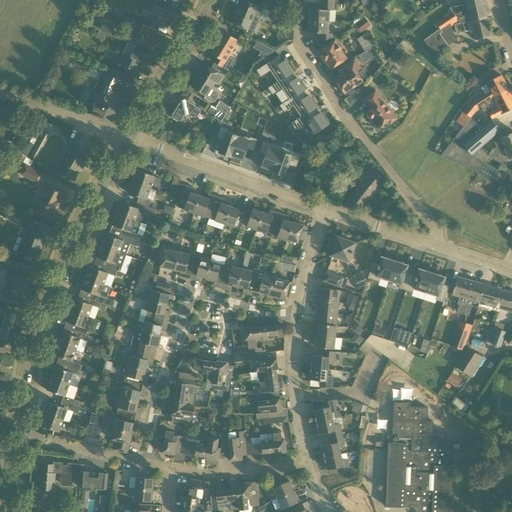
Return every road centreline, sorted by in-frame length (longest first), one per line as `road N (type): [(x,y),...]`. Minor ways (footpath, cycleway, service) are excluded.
road 1 (tertiary): [(16,433),(48,294),(126,140)]
road 2 (unclassified): [(436,245),(440,231),(297,39),(298,0)]
road 3 (unclassified): [(326,209),(126,140)]
road 4 (residential): [(146,463),(168,351),(192,290)]
road 5 (tertiary): [(126,140),(210,0)]
road 6 (residential): [(306,461),(292,368),(297,316)]
road 7 (residential): [(306,461),(269,471),(169,469)]
road 8 (unclassified): [(126,140),(0,93)]
road 9 (residential): [(146,463),(16,433)]
